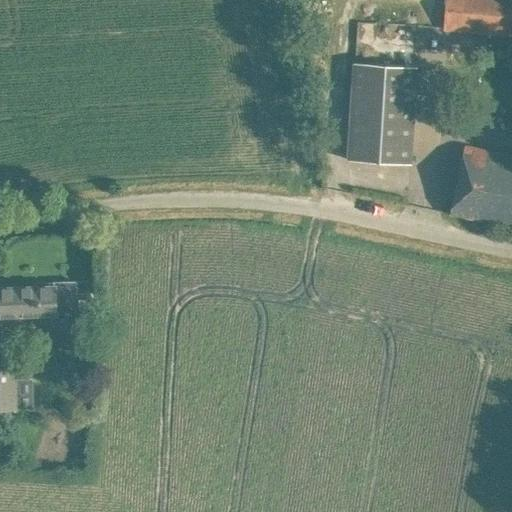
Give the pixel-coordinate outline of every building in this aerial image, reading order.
[(511,0),(446,0),(444,29),(511,33),(511,0)] [(349,159),(410,163),(416,66),(355,62),(349,159)] [(511,154),(465,144),(450,213),(511,226),(511,154)] [(54,285),(0,287),(0,316),(2,318),(13,318),(15,313),(52,312),(52,321),(91,320),(90,292),(76,293),(76,281),(54,281),(54,285)] [(98,350),(84,346),(79,364),(93,368),(98,350)] [(0,366),(0,408),(15,409),(14,366),(0,366)]
